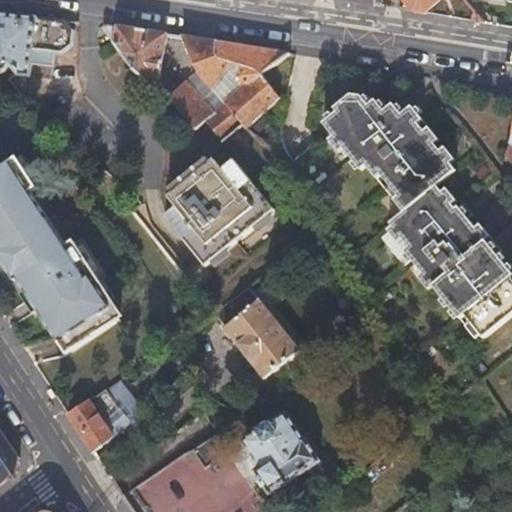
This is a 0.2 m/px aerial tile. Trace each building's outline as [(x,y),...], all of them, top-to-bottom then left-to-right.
[(401,0),(410,10),(422,12),(437,0),(401,0)] [(468,20),(482,22),(470,8),(468,20)] [(65,19),(0,11),(0,52),(9,63),(18,74),(30,75),(31,62),(53,65),(54,51),(61,52),(72,43),(74,29),(65,19)] [(157,91),(166,34),(99,23),(131,69),(157,91)] [(242,124),(245,128),(278,99),(259,76),(286,54),(236,46),(180,36),(196,71),(198,75),(210,89),(211,89),(224,104),(225,103),(242,124)] [(0,72),(3,71),(5,70),(7,69),(8,67),(9,63),(0,52),(0,72)] [(223,141),(242,124),(225,103),(224,104),(211,89),(210,89),(198,75),(196,71),(183,84),(169,102),(177,109),(194,130),(205,120),(223,141)] [(334,112),(319,123),(356,169),(412,118),(413,105),(405,112),(401,115),(392,105),(388,108),(378,96),(372,101),(365,92),(354,90),(331,109),(334,112)] [(397,101),(392,104),(392,105),(401,115),(405,112),(397,101)] [(368,162),(405,209),(438,183),(456,169),(449,156),(421,120),(425,117),(415,104),(413,105),(412,118),(356,169),(357,170),(368,162)] [(205,266),(274,209),(233,160),(222,169),(213,158),(167,197),(175,207),(164,217),(205,266)] [(0,257),(15,280),(18,278),(67,354),(121,319),(98,284),(102,281),(74,239),(66,245),(31,190),(37,187),(24,167),(4,180),(0,173),(0,257)] [(401,251),(418,271),(473,227),(466,219),(470,216),(460,204),(457,207),(438,183),(405,209),(387,224),(406,247),(401,251)] [(140,202),(135,196),(126,204),(131,210),(132,209),(140,202)] [(460,204),(470,216),(474,212),(465,200),(460,204)] [(473,227),(418,271),(457,319),(461,315),(481,339),(511,313),(511,280),(509,277),(511,275),(473,227)] [(261,289),(255,282),(215,314),(215,315),(263,376),(299,347),(256,293),(261,289)] [(94,397),(68,413),(73,420),(93,452),(131,421),(136,427),(149,416),(143,408),(123,379),(109,388),(109,387),(94,397)] [(269,492),(318,459),(303,435),(302,436),(286,411),(271,420),(270,419),(256,429),(257,430),(243,440),(260,466),(255,470),(269,492)] [(0,483),(14,473),(17,457),(0,431),(0,483)]
